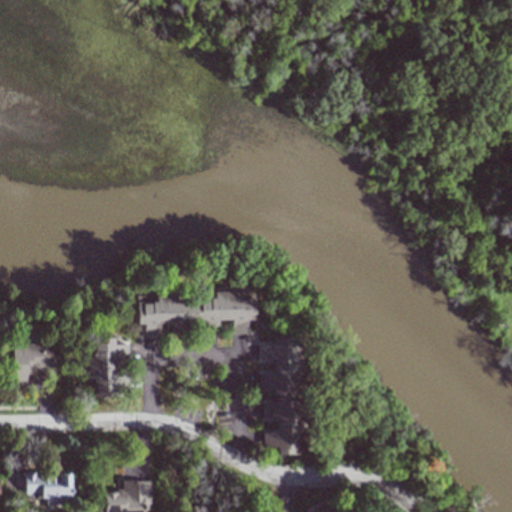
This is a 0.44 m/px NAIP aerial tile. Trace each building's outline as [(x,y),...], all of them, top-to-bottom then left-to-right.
[(188,295),(188,292),(246,291),(246,319),(240,319),(240,334),(224,334),(224,320),(211,320),(211,334),(195,334),(195,320),(188,320),(188,324),(182,324),(182,338),(166,338),(166,324),(152,324),(152,338),(136,338),(136,324),(129,324),(129,296),(188,295)] [(252,360),(252,344),(266,344),(266,337),(294,337),(295,395),(298,395),(299,455),(270,455),(270,448),(256,448),(256,432),(270,432),(270,419),(256,419),(256,403),(270,403),(269,396),(266,396),(266,389),(252,390),(252,374),(266,373),(266,360),(252,360)] [(108,338),(108,345),(122,344),(122,360),(108,361),(109,374),(123,374),(123,389),(110,390),(110,397),(82,398),(79,339),(108,338)] [(17,341),(17,344),(36,344),(36,341),(48,341),(48,354),(49,356),(49,364),(48,366),(48,373),(20,373),(19,390),(3,390),(3,372),(5,372),(5,341),(15,341),(17,341)] [(32,472),(32,473),(38,473),(38,475),(54,475),(56,473),(60,473),(62,475),(64,475),(64,490),(65,490),(65,494),(64,494),(64,499),(62,499),(62,505),(41,505),(40,505),(39,500),(34,500),(34,498),(31,499),(30,495),(20,495),(19,495),(19,488),(18,488),(18,483),(19,483),(19,476),(17,476),(17,473),(32,472)] [(116,490),(116,481),(135,481),(135,482),(144,482),(144,511),(97,511),(97,490),(116,490)] [(297,511),(322,499),(328,511),(297,511)]
